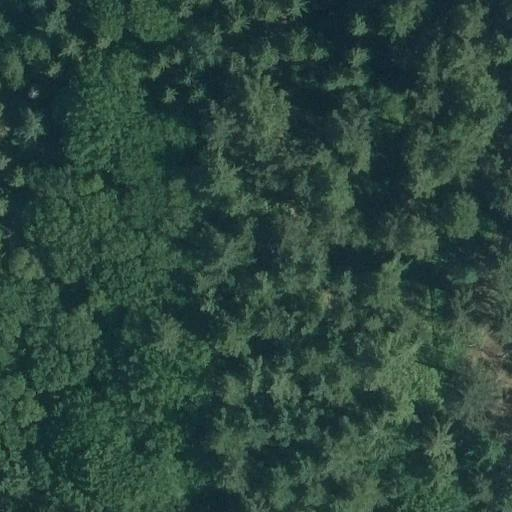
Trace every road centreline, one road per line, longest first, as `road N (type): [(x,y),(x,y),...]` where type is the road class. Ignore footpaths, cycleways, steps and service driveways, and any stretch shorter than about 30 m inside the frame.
road 1 (track): [(0,326),(158,297),(227,299),(282,316),(363,363),(467,511)]
road 2 (track): [(511,214),(475,219),(444,245),(449,360),(470,465),(458,498)]
road 3 (track): [(296,0),(310,132)]
